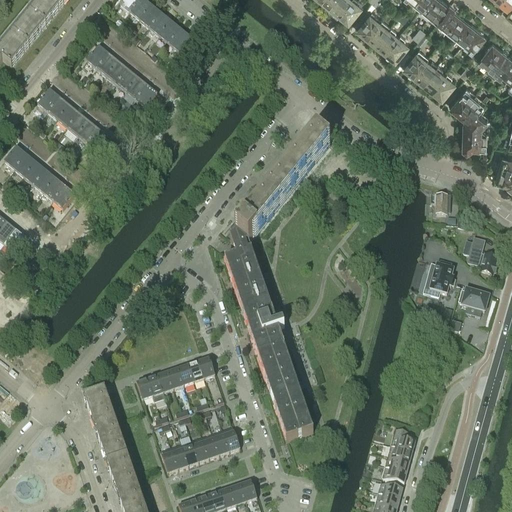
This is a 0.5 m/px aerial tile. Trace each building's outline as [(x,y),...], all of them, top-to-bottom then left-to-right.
[(42,0),(0,51),(0,66),(2,64),(11,71),(69,0),(42,0)] [(126,0),(120,8),(130,16),(142,1),(140,0),(126,0)] [(335,0),(330,7),(330,8),(331,9),(333,11),(335,11),(339,14),(350,0),(335,0)] [(350,0),(339,14),(340,15),(340,17),(343,19),(344,19),(349,22),(363,5),(357,0),(350,0)] [(415,0),(412,4),(421,11),(429,0),(415,0)] [(429,18),(443,1),(441,0),(429,0),(421,11),(419,13),(427,20),(429,18)] [(511,0),(500,0),(498,3),(502,6),(504,6),(507,9),(511,2),(511,0)] [(151,9),(142,1),(130,16),(139,24),(151,9)] [(443,1),(429,18),(438,25),(452,7),(450,5),(448,7),(447,5),(443,1)] [(452,7),(438,25),(446,32),(460,15),(455,11),(453,12),(453,11),(454,9),(452,7)] [(161,17),(151,9),(139,24),(149,32),(161,17)] [(367,37),(367,38),(381,20),(372,12),(358,30),(362,33),(362,35),(365,37),(367,37)] [(403,15),(399,20),(404,25),(408,20),(403,15)] [(460,15),(446,32),(455,39),(467,23),(464,21),(464,19),(460,15)] [(171,25),(161,17),(149,32),(159,40),(171,25)] [(381,20),(367,38),(371,41),(371,43),(374,45),(376,45),(391,28),(381,20)] [(470,26),(467,23),(455,39),(463,46),(477,29),(473,25),(470,26)] [(180,33),(171,25),(159,40),(168,48),(180,33)] [(391,28),(376,45),(377,46),(377,47),(380,50),(382,50),(386,53),(399,37),(395,34),(396,32),(391,28)] [(418,42),(425,33),(420,29),(413,38),(418,42)] [(477,29),(463,46),(472,53),(485,37),(482,35),(481,32),(477,29)] [(190,41),(180,33),(168,48),(178,56),(190,41)] [(429,36),(425,33),(418,42),(417,44),(422,48),(431,37),(429,36)] [(399,37),(386,53),(387,53),(387,55),(389,57),(391,57),(395,61),(408,45),(404,42),(406,40),(400,35),(399,37)] [(477,62),(486,69),(501,51),(493,44),(477,62)] [(86,64),(96,73),(108,58),(98,50),(86,64)] [(413,75),(414,76),(427,60),(429,59),(419,51),(405,68),(409,72),(409,73),(412,76),(413,75)] [(501,51),(486,69),(494,76),(510,58),(507,55),(506,53),(504,51),(501,51)] [(118,66),(108,58),(96,73),(106,80),(118,66)] [(511,59),(510,58),(494,76),(503,83),(511,72),(511,59)] [(427,60),(414,76),(418,79),(418,81),(421,83),(423,83),(423,84),(438,66),(432,61),(430,63),(427,60)] [(169,63),(165,69),(169,72),(173,66),(169,63)] [(127,74),(118,66),(106,80),(115,88),(127,74)] [(438,66),(423,84),(424,84),(424,86),(427,88),(429,88),(433,91),(445,75),(441,72),(443,70),(438,66)] [(468,67),(461,76),(465,79),(472,71),(468,67)] [(511,72),(503,83),(511,90),(511,89),(511,72)] [(447,73),(445,75),(433,91),(433,92),(434,93),(436,96),(438,95),(442,99),(455,83),(451,80),(452,78),(447,73)] [(137,82),(127,74),(115,88),(125,96),(137,82)] [(80,83),(84,87),(89,81),(85,77),(80,83)] [(147,89),(137,82),(125,96),(134,104),(147,89)] [(460,96),(452,105),(451,107),(460,115),(476,96),(467,88),(460,96)] [(162,106),(155,100),(157,98),(147,89),(134,104),(152,118),(162,106)] [(37,108),(47,117),(59,102),(49,94),(37,108)] [(476,96),(460,115),(466,120),(464,122),(464,124),(468,125),(479,111),(485,103),(476,96)] [(69,110),(59,102),(47,117),(57,124),(69,110)] [(79,118),(69,110),(57,124),(67,132),(79,118)] [(468,125),(464,124),(464,136),(476,136),(476,134),(480,129),(488,119),(479,111),(468,125)] [(89,126),(79,118),(67,132),(77,140),(89,126)] [(98,133),(89,126),(77,140),(86,148),(98,133)] [(476,136),(464,136),(463,150),(467,153),(471,150),(471,149),(486,149),(487,134),(480,129),(476,134),(476,136)] [(108,142),(98,133),(86,148),(96,156),(108,142)] [(248,247),(254,240),(330,148),(316,136),(243,226),(239,223),(232,232),(235,235),(234,236),(235,236),(230,243),(233,253),(224,256),(226,263),(224,263),(224,265),(225,265),(249,336),(248,336),(252,348),(253,348),(286,443),(286,444),(286,445),(313,436),(312,434),(296,387),(300,385),(288,350),(284,352),(278,334),(284,331),(282,326),(276,328),(273,318),(281,315),(268,276),(259,279),(251,256),(251,255),(251,254),(248,255),(245,249),(247,246),(248,247)] [(4,165),(14,173),(26,159),(16,150),(4,165)] [(511,158),(511,159),(501,156),(495,176),(498,176),(496,181),(508,185),(508,186),(511,189),(511,158)] [(36,166),(26,159),(14,173),(24,181),(36,166)] [(45,174),(36,166),(24,181),(33,189),(45,174)] [(55,182),(45,174),(33,189),(43,197),(55,182)] [(65,190),(55,182),(43,197),(53,205),(65,190)] [(75,198),(65,190),(53,205),(63,213),(75,198)] [(449,209),(450,199),(434,199),(434,207),(436,208),(436,217),(446,218),(446,209),(449,209)] [(459,222),(457,228),(457,229),(465,231),(466,224),(459,222)] [(16,234),(6,226),(0,233),(0,245),(4,249),(16,234)] [(26,242),(16,234),(4,249),(14,257),(26,242)] [(470,258),(468,265),(478,268),(477,272),(481,273),(480,274),(492,277),(493,275),(495,276),(497,269),(494,268),(497,261),(481,257),(485,244),(474,241),(473,246),(466,245),(463,256),(470,258)] [(453,280),(451,280),(453,272),(450,271),(451,266),(440,263),(438,268),(436,267),(436,268),(431,267),(428,275),(434,276),(429,292),(432,293),(431,298),(439,301),(440,295),(446,297),(448,289),(450,290),(451,288),(453,281),(453,280)] [(484,314),(488,298),(486,298),(466,292),(465,294),(461,293),(458,305),(462,306),(461,308),(484,314)] [(434,316),(436,308),(428,306),(425,314),(434,316)] [(215,379),(208,361),(207,361),(208,362),(198,365),(198,364),(204,383),(204,382),(214,379),(214,380),(215,379)] [(204,383),(198,364),(197,364),(197,365),(188,368),(187,368),(194,387),(194,386),(203,383),(204,383)] [(194,387),(187,368),(187,369),(178,372),(178,371),(177,371),(184,390),(184,389),(193,386),(193,387),(194,387)] [(184,390),(177,371),(177,372),(168,375),(167,375),(173,394),(174,393),(183,390),(184,390)] [(173,394),(167,375),(166,375),(167,376),(157,379),(157,378),(163,397),(163,396),(173,393),(173,394)] [(163,397),(157,378),(156,378),(156,379),(147,382),(146,382),(153,401),(153,400),(162,397),(163,397)] [(153,401),(146,382),(146,383),(137,386),(137,385),(136,385),(142,404),(143,404),(143,403),(152,400),(152,401),(153,401)] [(83,400),(95,433),(116,426),(104,393),(83,400)] [(116,426),(95,433),(106,466),(127,459),(116,426)] [(240,453),(232,431),(222,434),(229,456),(239,452),(239,453),(240,453)] [(395,432),(393,439),(390,449),(412,455),(415,445),(406,442),(408,435),(395,432)] [(229,456),(222,434),(211,438),(219,460),(219,459),(228,456),(229,457),(229,456)] [(219,460),(211,438),(201,442),(209,463),(218,459),(218,460),(219,460)] [(209,463),(201,442),(191,445),(198,467),(199,467),(199,466),(208,463),(208,464),(209,463)] [(198,467),(191,445),(181,449),(188,470),(189,470),(188,470),(198,466),(198,467)] [(188,470),(181,449),(170,452),(178,474),(178,473),(188,470),(188,471),(188,470)] [(412,455),(390,449),(387,460),(409,466),(412,455)] [(178,474),(170,452),(160,456),(167,478),(168,477),(177,473),(178,474)] [(127,459),(106,466),(117,498),(126,495),(138,491),(127,459)] [(409,466),(387,460),(384,470),(406,476),(409,466)] [(406,476),(384,470),(381,481),(404,487),(406,476)] [(257,502),(250,484),(249,484),(250,485),(240,488),(240,487),(246,506),(246,505),(254,503),(256,502),(256,503),(257,502)] [(380,486),(377,497),(399,502),(402,492),(380,486)] [(246,506),(240,487),(239,487),(239,488),(230,491),(229,491),(236,510),(236,509),(245,506),(246,506)] [(145,511),(138,491),(126,495),(117,498),(121,511),(145,511)] [(236,510),(229,491),(229,492),(220,495),(220,494),(219,494),(225,511),(226,511),(235,509),(235,510),(236,510)] [(225,511),(219,494),(219,495),(210,498),(209,498),(213,511),(225,511)] [(396,511),(399,502),(377,497),(374,507),(393,511),(396,511)] [(213,511),(209,498),(209,499),(199,502),(199,501),(202,511),(213,511)] [(202,511),(199,501),(198,501),(199,502),(189,505),(190,511),(202,511)]
